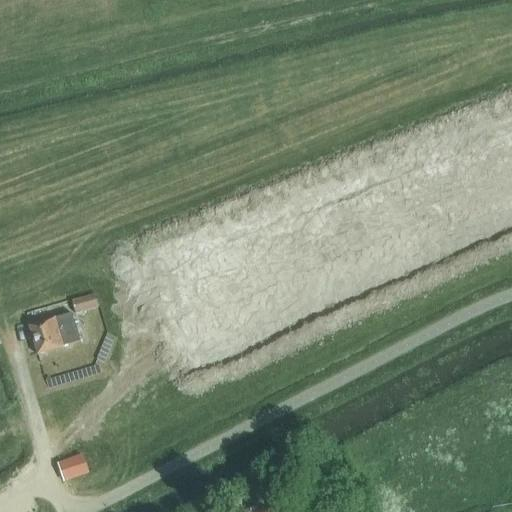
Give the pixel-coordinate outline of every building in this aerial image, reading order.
[(76,315),(99,308),(95,295),(72,301),(76,315)] [(29,328),(38,356),(80,343),(72,315),(29,328)] [(64,484),(89,475),(83,455),(57,464),(64,484)] [(293,475),(304,496),(330,482),(320,462),(293,475)] [(278,511),(272,498),(244,511),(278,511)]
